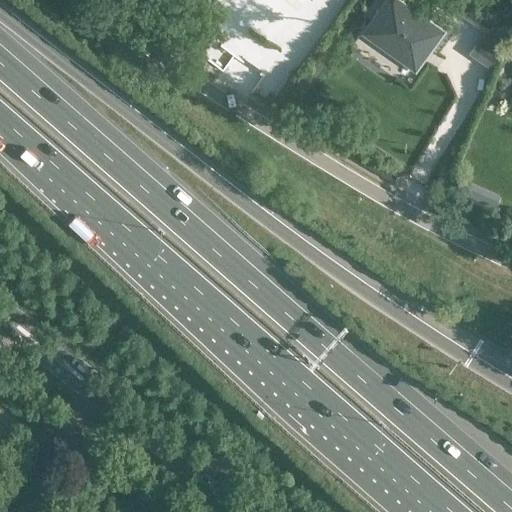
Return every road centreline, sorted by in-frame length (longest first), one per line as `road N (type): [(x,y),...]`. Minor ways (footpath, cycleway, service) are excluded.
road 1 (motorway): [(511,501),(0,54)]
road 2 (motorway): [(511,387),(340,273),(84,79),(0,37)]
road 3 (motorway): [(0,128),(438,511)]
road 4 (residential): [(511,260),(345,178),(93,0)]
road 5 (primary): [(253,511),(0,312)]
